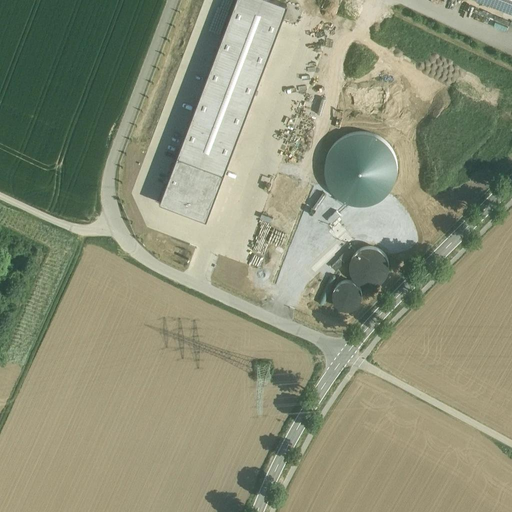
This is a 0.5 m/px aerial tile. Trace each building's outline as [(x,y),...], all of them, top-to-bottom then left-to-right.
[(511,0),(479,0),(511,12),(511,0)] [(284,16),(243,1),(163,213),(212,232),(230,186),(221,183),(284,16)] [(488,12),(480,9),(479,11),(480,12),(480,13),(481,13),(481,14),(481,15),(481,16),(483,17),(483,16),(484,15),(485,15),(486,15),(487,15),(488,12)] [(487,15),(486,15),(485,15),(484,15),(483,16),(483,17),(482,18),(482,19),(482,20),(483,21),(484,22),(485,23),(486,23),(488,23),(489,22),(490,21),(490,20),(490,19),(490,18),(490,17),(489,16),(488,15),(487,15)] [(369,182),(359,193),(363,196),(372,185),(369,182)] [(376,249),(368,248),(360,251),(354,256),(350,263),(350,272),(353,279),(359,285),(367,287),(375,286),(382,282),(387,276),(389,268),(387,260),(383,253),(376,249)] [(344,265),(340,261),(332,269),(336,273),(344,265)] [(355,285),(349,283),(343,283),(337,287),(334,292),(333,298),(335,304),(339,309),(345,311),(352,311),(357,307),(361,302),(362,296),(360,290),(355,285)]
